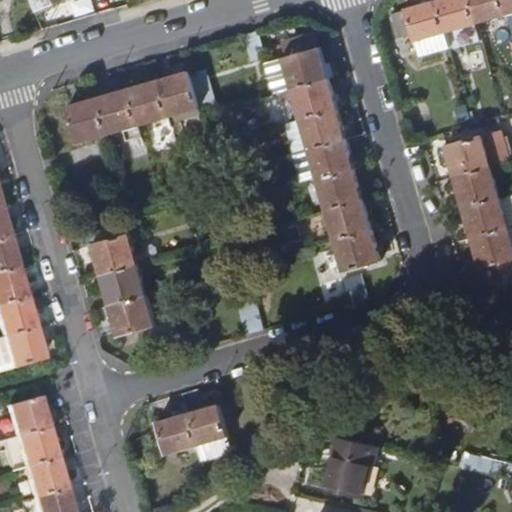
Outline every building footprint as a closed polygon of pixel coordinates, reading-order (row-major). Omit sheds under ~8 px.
[(427,48),(457,40),(452,25),(445,0),(422,0),(398,7),(404,32),(420,28),(427,48)] [(464,37),(487,30),(483,17),(478,0),(445,0),(452,25),(459,24),(464,37)] [(478,0),(483,17),(511,9),(511,2),(511,0),(478,0)] [(280,88),(296,83),(331,73),(322,44),(287,54),(272,58),(280,88)] [(174,111),(205,102),(195,67),(164,76),(174,111)] [(340,104),(331,73),(296,83),(304,114),(340,104)] [(144,119),(174,111),(164,76),(134,84),(144,119)] [(113,128),(144,119),(134,84),(103,93),(113,128)] [(463,111),(476,106),(471,91),(458,95),(463,111)] [(84,137),(113,128),(103,93),(74,101),(84,137)] [(348,133),(340,104),(304,114),(313,143),(348,133)] [(451,140),(460,171),(495,162),(511,157),(505,133),(488,137),(486,130),(451,140)] [(357,163),(348,133),(313,143),(321,173),(357,163)] [(504,191),(495,162),(460,171),(468,201),(504,191)] [(366,193),(357,163),(321,173),(330,204),(366,193)] [(468,201),(477,232),(511,222),(511,188),(504,191),(468,201)] [(375,225),(366,193),(330,204),(339,235),(375,225)] [(0,233),(10,231),(2,202),(0,202),(0,233)] [(511,222),(477,232),(486,262),(491,261),(496,280),(511,274),(511,222)] [(383,255),(375,225),(339,235),(348,266),(383,255)] [(98,238),(107,269),(143,259),(134,228),(98,238)] [(0,267),(19,262),(10,231),(0,233),(0,267)] [(151,288),(143,259),(107,269),(116,299),(151,288)] [(0,299),(27,291),(19,262),(0,267),(0,299)] [(350,275),(357,299),(373,294),(366,270),(350,275)] [(247,320),(266,314),(257,286),(239,291),(247,320)] [(160,320),(151,288),(116,299),(124,330),(160,320)] [(36,321),(27,291),(0,299),(0,316),(4,330),(36,321)] [(36,321),(4,330),(0,331),(0,365),(45,352),(36,321)] [(0,411),(0,417),(5,435),(18,431),(50,422),(41,393),(10,402),(12,408),(0,411)] [(202,440),(208,462),(238,454),(223,400),(193,409),(202,440)] [(172,448),(202,440),(193,409),(163,417),(172,448)] [(18,431),(27,461),(58,452),(50,422),(18,431)] [(370,458),(336,449),(327,486),(361,494),(370,458)] [(27,461),(36,491),(67,482),(58,452),(27,461)] [(452,511),(455,511),(466,464),(444,459),(444,460),(432,507),(452,511)] [(36,491),(41,511),(75,511),(67,482),(36,491)]
